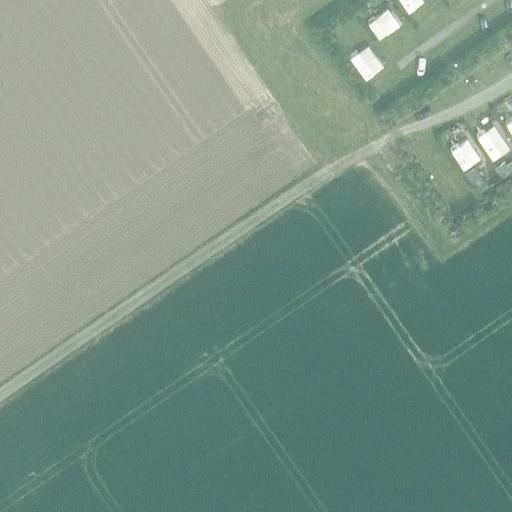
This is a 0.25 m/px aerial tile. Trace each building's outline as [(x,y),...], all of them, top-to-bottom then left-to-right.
[(365,0),(357,6),(363,16),(371,10),(365,0)] [(385,0),(371,11),(383,28),(404,12),(394,0),(385,0)] [(385,57),(370,35),(354,46),(369,68),(385,57)] [(493,119),(483,123),(495,148),(504,143),(493,119)] [(468,157),(485,146),(471,126),(455,137),(468,157)] [(504,159),(495,165),(503,176),(511,170),(506,162),(504,159)] [(472,164),(463,170),(470,180),(479,175),(472,164)] [(482,180),(474,185),(478,192),(486,186),(482,180)]
